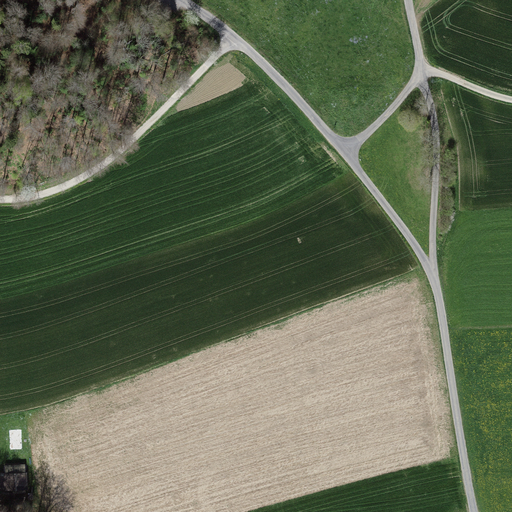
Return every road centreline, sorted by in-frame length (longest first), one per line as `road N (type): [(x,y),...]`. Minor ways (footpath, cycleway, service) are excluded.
road 1 (track): [(0,195),(54,191),(113,158),(232,36)]
road 2 (unclassified): [(436,280),(473,511)]
road 3 (unclassified): [(190,0),(347,151)]
road 4 (unclassified): [(423,73),(437,139),(436,280)]
road 5 (unclassified): [(347,151),(436,280)]
